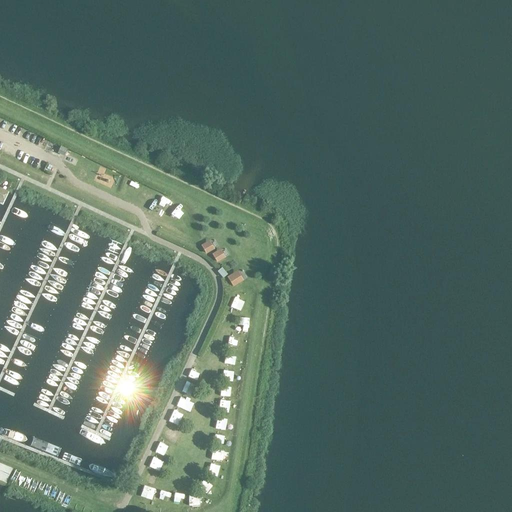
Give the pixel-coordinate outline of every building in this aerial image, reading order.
[(65,157),(68,151),(68,150),(63,148),(60,147),(57,154),(65,157)] [(210,241),(202,245),(206,253),(214,249),(210,241)] [(220,250),(213,254),(217,262),(225,257),(220,250)] [(243,280),(237,271),(228,277),(233,287),(243,280)] [(226,305),(231,307),(234,298),(230,296),(226,305)] [(244,331),(244,317),(235,317),(235,330),(244,331)] [(221,347),(230,349),(232,337),(223,336),(221,347)] [(227,364),(228,355),(219,354),(218,363),(227,364)] [(215,380),(226,381),(227,370),(215,370),(215,380)] [(211,410),(222,411),(224,400),(212,399),(211,410)] [(221,428),(221,417),(210,417),(209,428),(221,428)] [(0,480),(5,482),(10,466),(0,463),(0,480)] [(214,476),(214,465),(202,465),(202,476),(214,476)] [(200,480),(192,487),(200,496),(208,488),(200,480)] [(142,486),(139,497),(150,500),(154,490),(142,486)]
